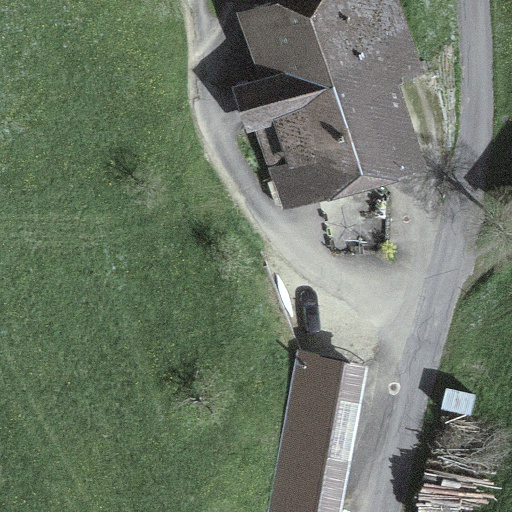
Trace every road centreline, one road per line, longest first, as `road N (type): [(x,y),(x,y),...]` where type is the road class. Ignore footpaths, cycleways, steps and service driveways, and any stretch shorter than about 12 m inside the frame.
road 1 (track): [(471,0),(475,128),(449,267),(383,511)]
road 2 (track): [(241,0),(215,59),(211,120),(262,216),(360,297),(430,327)]
